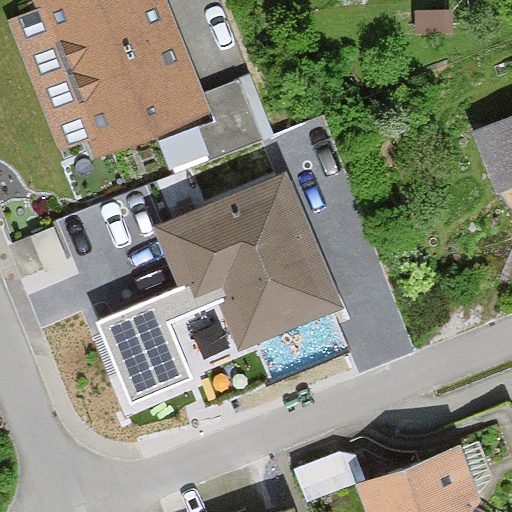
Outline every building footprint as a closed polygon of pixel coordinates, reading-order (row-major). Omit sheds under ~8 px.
[(197,0),(64,0),(70,15),(45,25),(72,92),(212,38),(197,0)] [(245,123),(212,38),(72,92),(97,158),(125,148),(132,167),(245,123)] [(318,163),(191,211),(231,313),(260,302),(280,354),(377,316),(318,163)] [(88,229),(62,240),(74,268),(100,257),(88,229)] [(511,511),(511,492),(507,478),(497,448),(388,485),(395,511),(511,511)]
